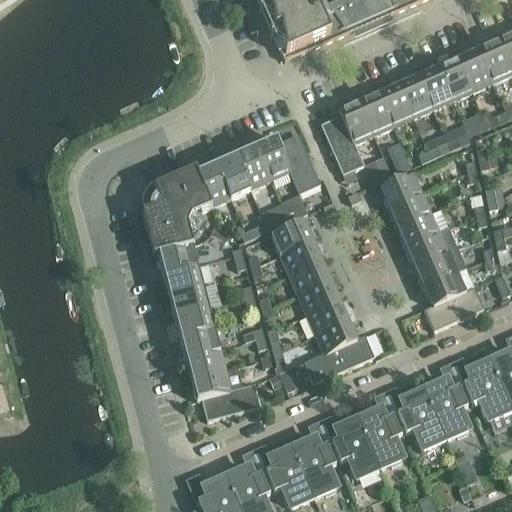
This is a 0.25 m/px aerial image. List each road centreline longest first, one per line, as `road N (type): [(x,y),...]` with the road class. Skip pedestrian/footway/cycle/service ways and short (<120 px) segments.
road 1 (residential): [(163,480),(95,214),(95,182),(123,157),(245,103)]
road 2 (residential): [(163,480),(511,329)]
road 3 (residential): [(245,103),(484,0)]
